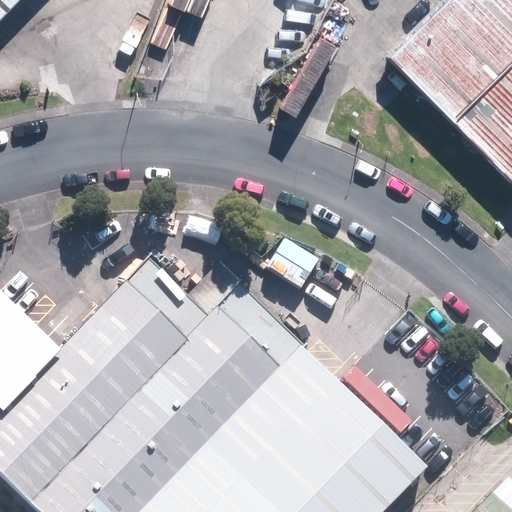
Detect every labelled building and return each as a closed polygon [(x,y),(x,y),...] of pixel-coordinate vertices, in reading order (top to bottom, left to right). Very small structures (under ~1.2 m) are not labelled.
[(0,0),(0,26),(24,0),(0,0)] [(511,0),(450,0),(389,65),(511,181),(511,0)] [(0,421),(0,488),(25,511),(32,511),(202,333),(140,274),(49,369),(0,421)] [(143,511),(296,352),(237,297),(202,333),(32,511),(143,511)] [(0,421),(49,369),(0,322),(0,421)] [(388,511),(425,474),(296,352),(143,511),(388,511)]
